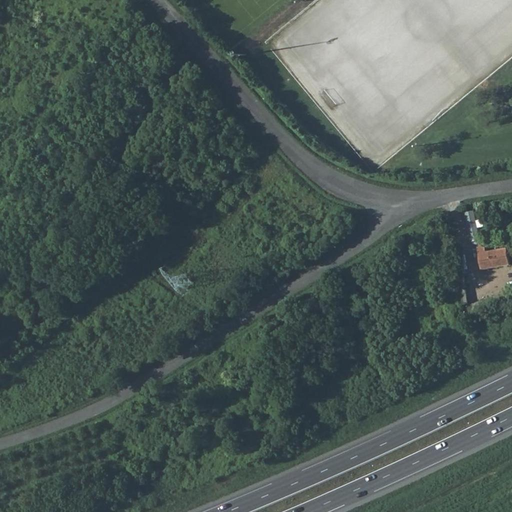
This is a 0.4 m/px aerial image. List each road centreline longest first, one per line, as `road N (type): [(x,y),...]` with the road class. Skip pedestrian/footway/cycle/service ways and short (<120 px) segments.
road 1 (unclassified): [(0,444),(135,387),(370,238),(399,199)]
road 2 (unclassified): [(154,0),(307,164),(352,189),(399,199)]
road 3 (trunk): [(511,383),(227,511)]
road 4 (trunk): [(306,511),(511,416)]
